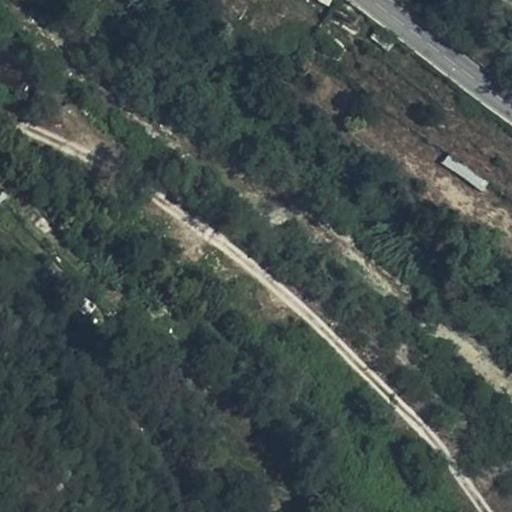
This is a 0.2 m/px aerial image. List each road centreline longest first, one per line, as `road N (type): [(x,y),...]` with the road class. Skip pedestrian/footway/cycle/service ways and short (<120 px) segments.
road 1 (track): [(0,110),(191,219),(341,343),(485,511)]
road 2 (secondary): [(511,107),(370,0)]
